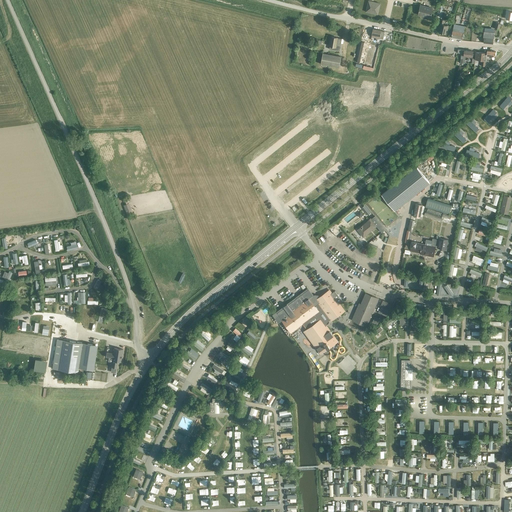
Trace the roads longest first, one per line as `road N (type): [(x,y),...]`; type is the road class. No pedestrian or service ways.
road 1 (tertiary): [(149,361),(196,307),(511,51)]
road 2 (unclassified): [(149,361),(138,352),(129,289),(102,217),(6,0)]
road 3 (tertiary): [(511,48),(268,0)]
road 4 (tertiary): [(82,511),(149,361)]
